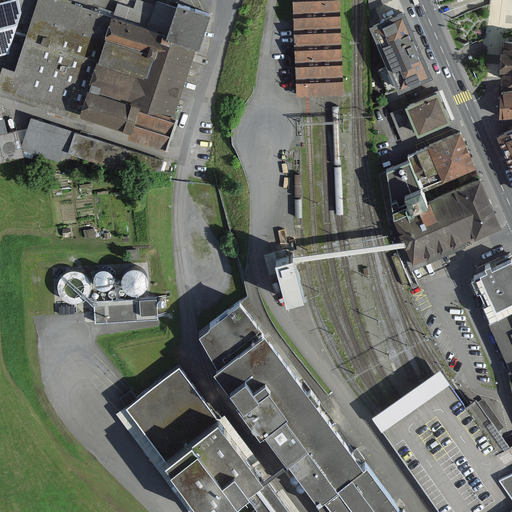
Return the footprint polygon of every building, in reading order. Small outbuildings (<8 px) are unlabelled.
[(0,55),(14,52),(32,0),(12,0),(0,3),(0,55)] [(99,17),(50,0),(32,0),(14,52),(0,93),(65,116),(68,109),(99,17)] [(332,92),(341,91),(337,0),(295,0),(299,93),(305,93),(319,92),(332,92)] [(173,3),(161,38),(191,49),(198,51),(210,16),(173,3)] [(380,69),(388,88),(429,71),(402,10),(372,22),(390,65),(380,69)] [(161,38),(99,17),(68,109),(119,126),(127,104),(173,120),(178,107),(172,105),(191,49),(161,38)] [(511,42),(502,42),(501,87),(511,86),(511,42)] [(511,89),(501,91),(500,114),(511,112),(511,89)] [(391,110),(403,137),(449,117),(437,90),(391,110)] [(127,104),(119,126),(117,132),(163,148),(173,120),(127,104)] [(511,161),(511,128),(499,134),(511,162),(511,161)] [(410,157),(422,185),(472,164),(459,132),(408,153),(410,157)] [(396,214),(414,258),(497,224),(478,179),(428,200),(422,185),(410,157),(388,166),(396,214)] [(302,294),(291,253),(273,258),(285,299),(302,294)] [(511,307),(511,253),(477,269),(471,271),(473,276),(490,316),(511,307)] [(148,290),(148,268),(124,268),(125,291),(148,290)] [(96,320),(160,319),(159,297),(102,298),(95,290),(97,289),(107,288),(115,282),(115,277),(108,269),(102,269),(95,275),(95,286),(82,271),(68,271),(59,279),(59,292),(76,311),(95,310),(96,320)] [(400,511),(401,511),(237,300),(197,331),(209,354),(324,507),(332,502),(339,511),(400,511)] [(511,307),(490,316),(511,366),(511,307)] [(503,511),(511,506),(511,441),(508,443),(474,396),(465,403),(438,365),(436,367),(428,372),(415,382),(396,395),(384,404),(383,405),(374,411),(369,414),(439,511),(503,511)] [(288,511),(178,366),(123,408),(198,511),(214,511),(235,498),(245,511),(288,511)]
